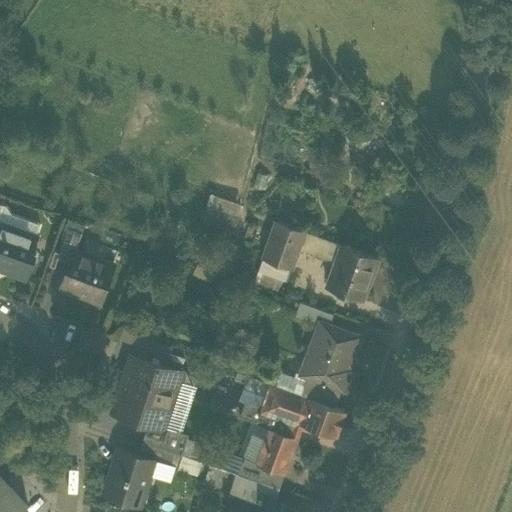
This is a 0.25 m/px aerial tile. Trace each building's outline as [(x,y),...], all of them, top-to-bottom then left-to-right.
[(2,204),(0,210),(0,223),(12,227),(12,229),(37,238),(37,236),(36,236),(40,224),(11,214),(6,205),(2,204)] [(203,220),(234,231),(239,216),(209,205),(203,220)] [(258,272),(286,282),(292,267),(298,248),(305,229),(283,221),(276,219),(263,257),(258,272)] [(32,251),(37,238),(12,229),(12,227),(0,223),(0,264),(27,275),(35,252),(32,251)] [(59,253),(71,257),(74,249),(76,250),(79,241),(82,232),(68,227),(59,253)] [(298,248),(336,262),(343,243),(338,241),(305,229),(298,248)] [(327,285),(362,298),(371,271),(373,271),(379,256),(343,243),(336,262),(327,285)] [(62,288),(100,302),(113,263),(76,250),(74,249),(71,257),(67,270),(68,270),(62,288)] [(320,320),(330,323),(333,312),(300,300),(294,315),(315,322),(316,320),(319,321),(320,320)] [(320,341),(308,373),(341,386),(345,387),(352,367),(349,366),(361,335),(330,323),(320,320),(319,321),(313,338),(320,341)] [(148,423),(163,427),(164,425),(182,370),(132,354),(113,411),(148,423)] [(335,404),(341,386),(308,373),(301,392),(311,396),(335,404)] [(302,426),(305,420),(303,419),(311,396),(301,392),(271,381),(262,407),(272,411),(271,414),(302,426)] [(335,404),(311,396),(303,419),(305,420),(336,431),(341,416),(344,408),(335,404)] [(256,420),(267,425),(271,414),(272,411),(262,407),(246,401),(241,415),(256,420)] [(302,426),(271,414),(267,425),(270,427),(297,438),(302,426)] [(267,425),(256,420),(252,431),(266,437),(270,427),(267,425)] [(148,423),(142,442),(138,454),(153,459),(153,460),(157,462),(177,468),(182,454),(188,433),(164,425),(163,427),(148,423)] [(242,456),(285,472),(297,438),(270,427),(266,437),(252,431),(242,456)] [(118,455),(120,449),(116,447),(101,492),(105,493),(118,455)] [(120,449),(118,455),(128,458),(130,452),(120,449)] [(124,495),(136,499),(141,485),(145,486),(153,460),(153,459),(138,454),(130,452),(128,458),(118,455),(105,493),(123,499),(124,495)] [(177,468),(205,477),(210,463),(194,458),(182,454),(177,468)] [(245,463),(240,474),(279,486),(285,472),(242,456),(240,461),(241,461),(245,463)] [(153,460),(145,486),(140,500),(139,504),(143,505),(157,462),(153,460)] [(236,472),(240,474),(245,463),(241,461),(236,472)] [(0,491),(8,484),(0,474),(0,491)] [(240,474),(233,496),(267,509),(271,499),(275,500),(279,486),(240,474)] [(19,511),(28,504),(8,484),(0,491),(0,511),(19,511)] [(141,485),(136,499),(140,500),(145,486),(141,485)] [(139,504),(140,500),(136,499),(124,495),(123,499),(139,504)] [(301,511),(302,510),(275,500),(271,499),(267,509),(233,496),(227,511),(301,511)]
